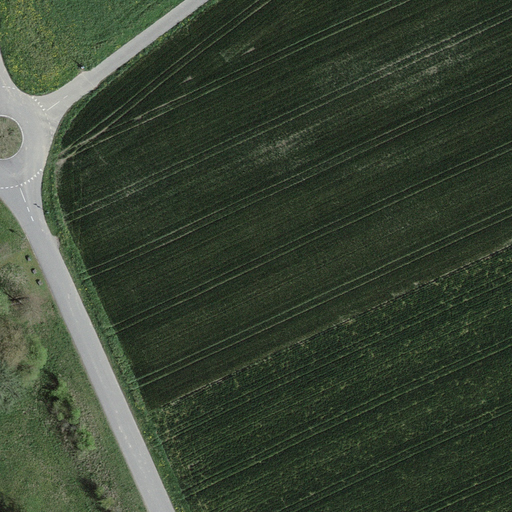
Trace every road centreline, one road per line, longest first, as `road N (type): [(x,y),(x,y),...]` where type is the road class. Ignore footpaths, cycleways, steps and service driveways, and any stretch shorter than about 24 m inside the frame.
road 1 (unclassified): [(161,511),(11,172)]
road 2 (track): [(31,121),(199,0)]
